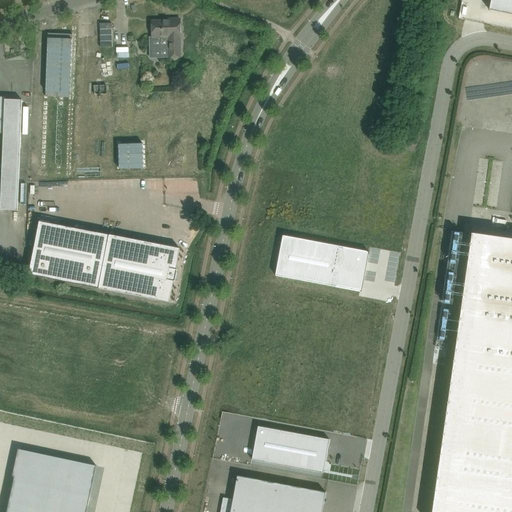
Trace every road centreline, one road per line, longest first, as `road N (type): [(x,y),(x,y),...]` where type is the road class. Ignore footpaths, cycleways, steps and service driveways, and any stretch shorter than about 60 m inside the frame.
road 1 (tertiary): [(335,0),(258,108),(230,201),(166,511)]
road 2 (unclassified): [(511,43),(483,37),(453,51),(366,511)]
road 3 (unknown): [(40,70),(37,208)]
